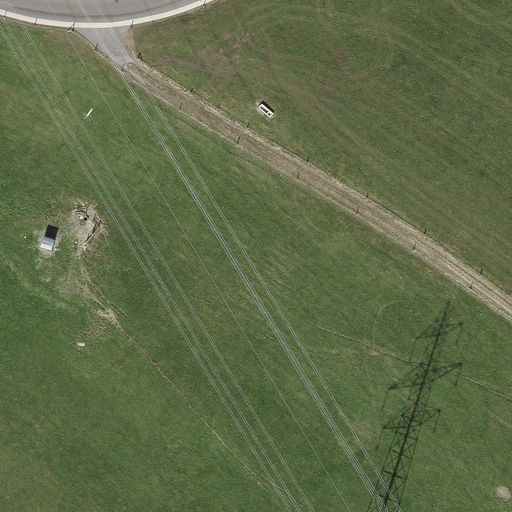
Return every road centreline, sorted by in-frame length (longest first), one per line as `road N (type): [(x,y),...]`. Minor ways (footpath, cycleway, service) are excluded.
road 1 (track): [(79,9),(126,63),(511,310)]
road 2 (tertiary): [(13,0),(79,9),(160,0)]
